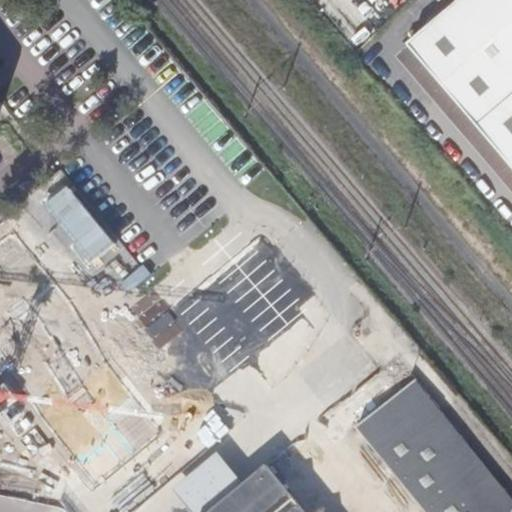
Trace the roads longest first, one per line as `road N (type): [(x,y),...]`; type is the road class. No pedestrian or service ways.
road 1 (unknown): [(266,380),(343,301),(338,270),(201,139),(80,0)]
road 2 (unknown): [(123,511),(266,380)]
road 3 (unknown): [(266,380),(376,511)]
